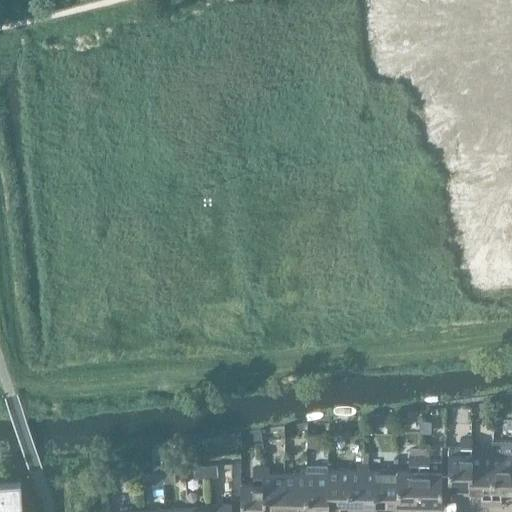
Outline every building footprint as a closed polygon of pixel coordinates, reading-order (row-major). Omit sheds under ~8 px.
[(457,487),(469,488),(470,453),(471,438),(460,438),(460,448),(448,447),(447,492),(457,493),(457,487)] [(511,440),(491,441),(491,449),(490,504),(500,504),(500,488),(511,488),(511,440)] [(418,504),(419,455),(419,449),(409,448),(409,455),(408,470),(397,470),(395,504),(395,509),(406,509),(406,504),(418,504)] [(485,454),(470,453),(469,488),(481,488),(481,503),(490,504),(491,449),(485,448),(485,454)] [(428,449),(419,449),(419,455),(418,504),(429,505),(429,510),(440,510),(440,471),(440,460),(428,460),(428,455),(428,449)] [(326,474),(327,503),(338,503),(338,511),(361,511),(362,464),(356,464),(356,469),(327,469),(326,469),(326,474)] [(368,464),(362,464),(361,511),(384,511),(384,504),(395,504),(397,470),(368,469),(368,464)] [(217,465),(205,466),(206,477),(218,477),(217,465)] [(327,508),(327,503),(326,474),(326,469),(327,469),(327,465),(306,465),(305,468),(304,511),(314,511),(315,508),(327,508)] [(206,477),(205,466),(194,466),(194,478),(206,477)] [(261,511),(262,467),(253,467),(252,483),(240,482),(239,511),(261,511)] [(262,467),(261,511),(271,511),(271,507),(283,507),(284,473),(268,473),(268,467),(262,467)] [(300,473),(284,473),(283,507),(295,507),(295,511),(304,511),(305,468),(300,468),(300,473)] [(173,471),(163,472),(163,483),(174,482),(173,471)] [(163,472),(151,473),(152,484),(163,483),(163,472)] [(0,511),(22,511),(20,482),(0,483),(0,511)]
